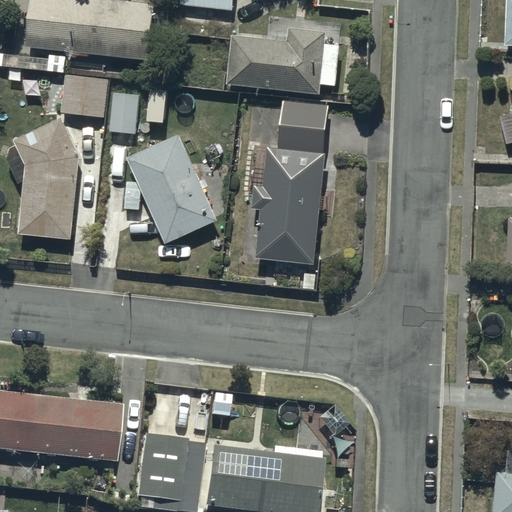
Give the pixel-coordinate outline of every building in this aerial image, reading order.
[(31,0),(27,47),(152,58),(158,2),(139,0),(31,0)] [(236,0),(182,0),(182,5),(235,9),(236,0)] [(290,37),(234,33),(230,84),(324,91),(325,83),(339,84),(342,44),(327,43),(328,31),(291,28),(290,37)] [(110,79),(66,74),(62,112),(107,117),(110,79)] [(143,94),(114,92),(111,130),(140,133),(143,94)] [(331,105),(285,101),(281,146),(270,145),(267,185),(257,184),(255,208),(264,209),(260,258),(319,263),(329,150),(327,150),(331,105)] [(511,108),(511,113),(502,116),(509,144),(511,142),(511,104),(511,108)] [(14,138),(19,147),(6,153),(21,184),(26,181),(21,232),(74,238),(83,154),(63,114),(14,138)] [(183,133),(129,156),(168,243),(222,220),(183,133)] [(123,404),(0,390),(0,448),(116,462),(123,404)] [(198,511),(206,439),(143,432),(136,495),(141,495),(140,508),(174,511),(198,511)] [(274,451),(212,444),(205,505),(260,511),(316,511),(323,450),(275,445),(274,451)] [(511,511),(511,471),(499,470),(495,511),(511,511)]
